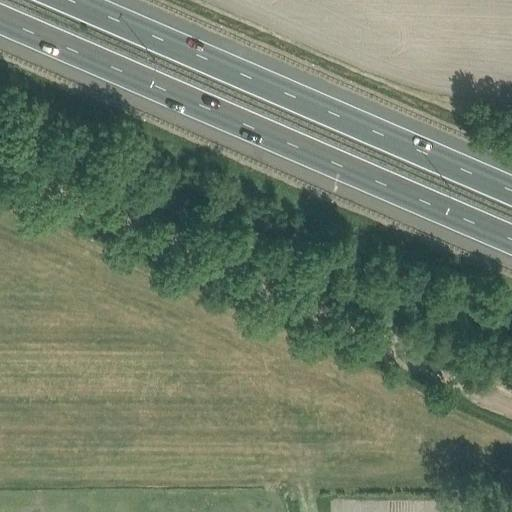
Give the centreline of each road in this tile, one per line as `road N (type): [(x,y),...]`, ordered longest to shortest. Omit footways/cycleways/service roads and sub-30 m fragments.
road 1 (motorway): [(0,15),(511,237)]
road 2 (track): [(0,168),(403,355),(430,375)]
road 3 (motorway): [(511,174),(105,0)]
